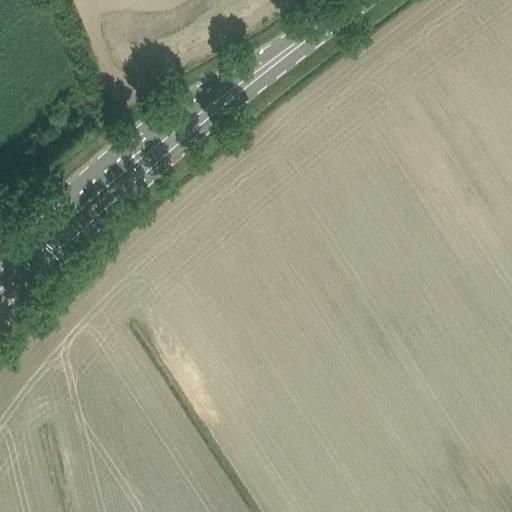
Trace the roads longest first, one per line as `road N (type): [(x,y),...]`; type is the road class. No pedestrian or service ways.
road 1 (secondary): [(298,43),(193,107),(92,191),(47,233),(11,287)]
road 2 (secondary): [(11,287),(66,252),(298,43)]
